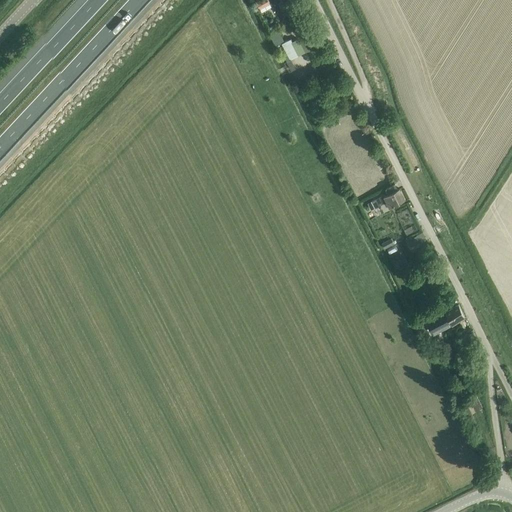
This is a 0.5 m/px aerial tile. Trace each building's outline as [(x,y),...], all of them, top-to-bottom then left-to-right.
[(273,10),(289,2),(288,0),(257,0),(256,1),(259,7),(268,2),(273,10)] [(283,41),(275,24),(267,28),(276,45),(281,42),(287,55),(284,57),(286,60),(304,51),(297,38),(291,41),(290,38),(283,41)] [(375,207),(387,201),(389,207),(396,203),(405,199),(399,188),(397,189),(394,183),(385,188),(389,194),(385,196),(384,194),(372,200),(375,207)] [(464,316),(458,304),(446,311),(428,320),(435,332),(451,323),(452,323),(464,316)] [(438,350),(446,346),(442,339),(434,344),(438,350)] [(477,439),(483,436),(469,407),(479,402),(475,394),(465,399),(466,401),(460,404),(477,439)] [(13,429),(28,415),(20,406),(5,420),(13,429)]
